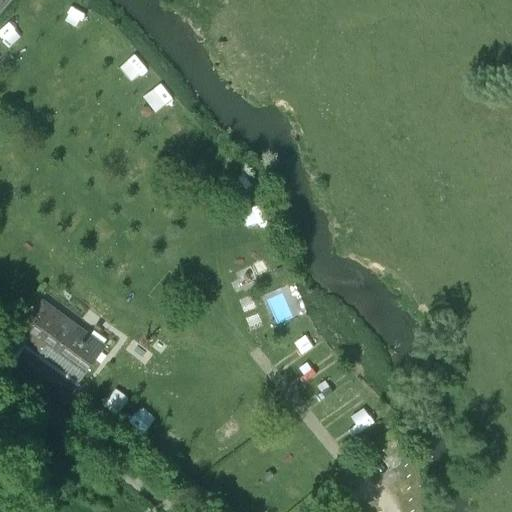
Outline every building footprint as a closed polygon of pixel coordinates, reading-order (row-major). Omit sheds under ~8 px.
[(0,0),(0,10),(9,0),(0,0)] [(105,28),(96,43),(113,54),(122,39),(105,28)] [(123,67),(136,82),(148,72),(136,56),(123,67)] [(157,110),(174,98),(163,82),(146,94),(157,110)] [(189,119),(175,129),(187,146),(201,135),(189,119)] [(60,405),(63,401),(76,383),(102,347),(42,304),(16,339),(22,343),(6,366),(60,405)] [(233,415),(216,427),(231,449),(248,437),(233,415)]
